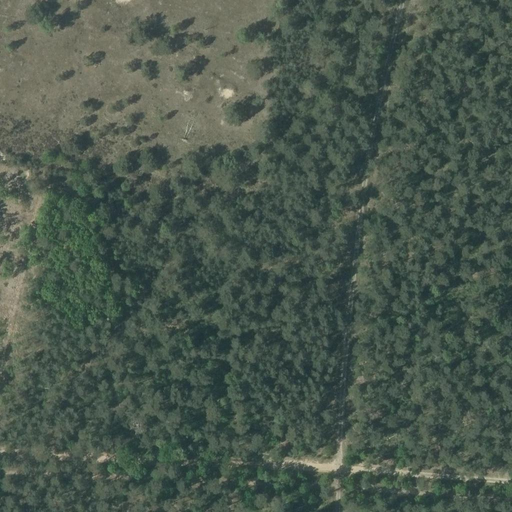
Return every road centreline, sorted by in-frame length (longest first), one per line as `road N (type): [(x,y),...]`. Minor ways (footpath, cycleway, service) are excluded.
road 1 (unknown): [(0,472),(511,497)]
road 2 (track): [(337,469),(363,175),(401,0)]
road 3 (track): [(0,455),(337,469)]
road 4 (track): [(337,469),(511,481)]
